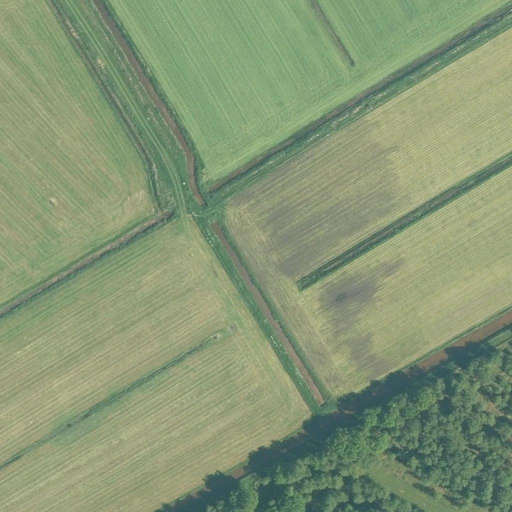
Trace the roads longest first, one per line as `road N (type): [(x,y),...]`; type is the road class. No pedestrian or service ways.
road 1 (track): [(256,496),(263,470),(511,332)]
road 2 (track): [(248,511),(258,492),(327,462),(364,471),(437,511)]
